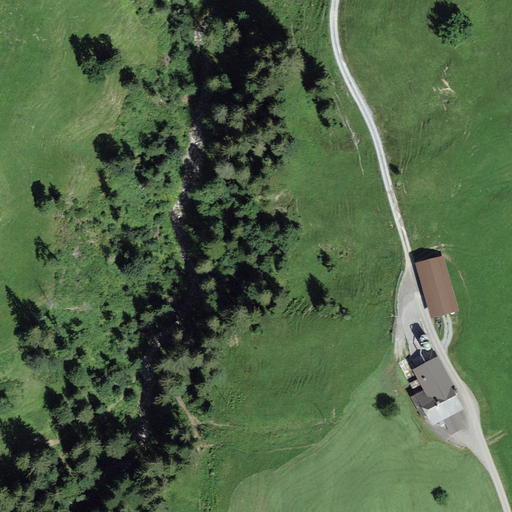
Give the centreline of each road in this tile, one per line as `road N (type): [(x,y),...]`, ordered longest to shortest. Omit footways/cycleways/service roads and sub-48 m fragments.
road 1 (track): [(335,0),(336,50),(378,142),(423,311)]
road 2 (residential): [(423,311),(472,408),(506,511)]
